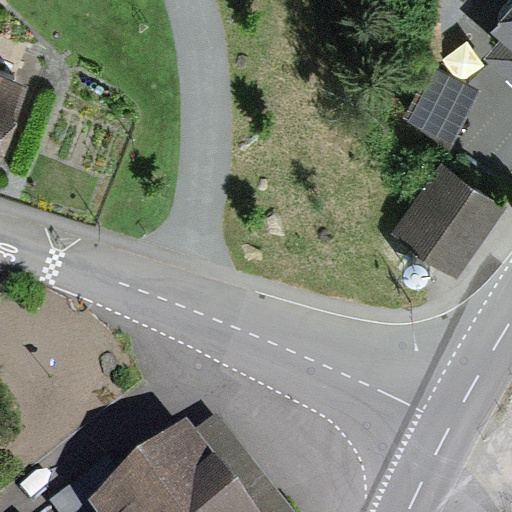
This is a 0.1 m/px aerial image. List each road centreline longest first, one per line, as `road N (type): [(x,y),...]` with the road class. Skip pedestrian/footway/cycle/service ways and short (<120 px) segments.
road 1 (unclassified): [(0,237),(442,409)]
road 2 (tertiary): [(511,307),(442,409)]
